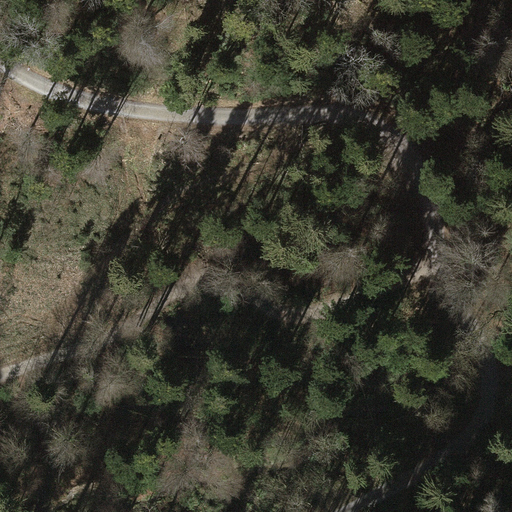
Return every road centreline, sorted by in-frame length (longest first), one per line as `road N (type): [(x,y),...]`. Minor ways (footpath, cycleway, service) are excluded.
road 1 (track): [(440,265),(418,164),(373,119),(116,106),(46,85),(0,54)]
road 2 (track): [(0,374),(108,337),(205,276),(225,279),(277,312),(304,315),(440,265)]
road 3 (track): [(440,265),(493,361),(492,417),(461,450),(346,511)]
